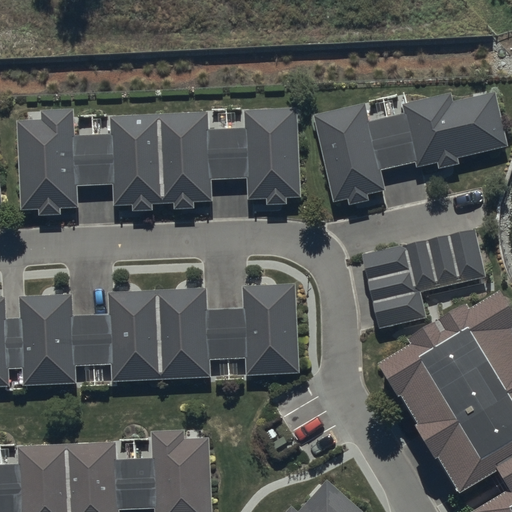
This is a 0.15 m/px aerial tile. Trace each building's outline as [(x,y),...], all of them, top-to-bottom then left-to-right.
[(363,102),(312,114),(331,201),(347,198),(348,204),(366,200),(365,192),(384,188),(380,170),(417,162),(418,165),(438,161),(440,169),(458,165),(456,160),(507,148),(494,92),(454,101),(453,94),(405,105),(406,111),(367,120),(363,102)] [(17,121),(20,209),(39,209),(39,213),(60,213),(60,208),(77,208),(77,186),(113,186),(113,205),(133,205),(133,208),(152,208),(152,201),(175,201),(175,209),(193,209),(193,199),(211,199),(211,178),(246,178),(246,197),(266,197),(266,205),(285,205),(285,196),(301,196),(301,112),(245,112),(244,127),(210,127),(210,112),(111,115),(111,133),(74,135),(74,111),(42,113),(42,120),(17,121)] [(476,231),(366,256),(381,325),(427,314),(422,292),(486,278),(476,231)] [(0,297),(0,384),(12,384),(12,368),(26,367),(26,381),(78,380),(78,364),(113,363),(113,376),(212,375),(212,357),(249,357),(250,375),(299,374),(298,285),(245,286),(245,307),(245,306),(206,307),(206,291),(108,292),(109,313),(75,313),(75,295),(21,295),(21,315),(9,315),(9,298),(0,297)] [(511,511),(511,320),(507,312),(387,384),(463,511),(466,511),(501,492),(509,507),(500,511),(511,511)] [(0,511),(123,511),(123,509),(156,509),(156,511),(210,511),(209,440),(185,441),(185,431),(152,432),(152,458),(120,458),(120,445),(19,446),(19,463),(0,463),(0,511)] [(363,511),(331,482),(304,511),(299,511),(294,507),(290,511),(363,511)]
